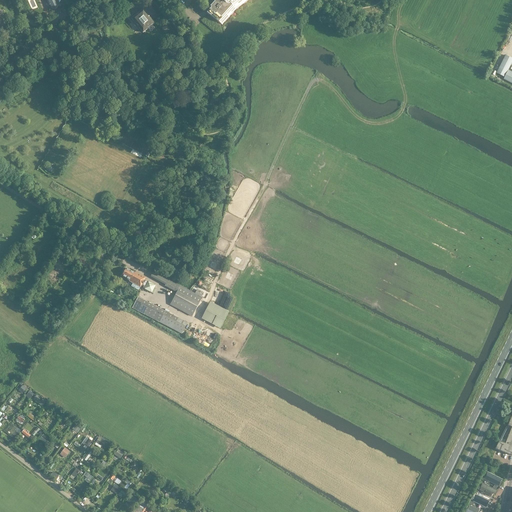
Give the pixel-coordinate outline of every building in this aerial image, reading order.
[(44,0),(49,11),(55,8),(54,5),(56,4),(57,5),(61,3),(59,0),(44,0)] [(212,13),(210,16),(220,23),(223,25),(223,24),(236,10),(237,10),(249,0),(224,0),(224,1),(222,0),(220,2),(219,1),(216,3),(215,2),(213,5),(214,6),(211,9),(211,10),(211,11),(211,12),(212,13)] [(143,33),(153,24),(154,23),(143,10),(131,18),(132,19),(143,33)] [(511,62),(511,58),(509,57),(506,55),(497,73),(505,77),(504,79),(511,83),(511,72),(508,70),(511,62)] [(93,123),(73,112),(71,117),(91,127),(93,123)] [(130,148),(148,157),(150,153),(141,148),(142,147),(133,143),(130,148)] [(126,268),(122,276),(129,280),(128,281),(132,283),(130,286),(138,290),(145,277),(135,272),(134,273),(126,268)] [(170,304),(192,315),(201,297),(201,296),(202,293),(196,290),(195,292),(194,293),(153,271),(150,275),(177,289),(170,304)] [(144,288),(152,292),(156,285),(148,281),(144,288)] [(187,322),(137,297),(132,307),(181,333),(187,322)] [(211,302),(202,319),(221,329),(230,312),(211,302)] [(511,415),(496,449),(511,455),(511,415)] [(38,428),(32,435),(34,437),(40,430),(38,428)] [(52,441),(43,435),(41,437),(42,438),(41,440),(43,441),(44,440),(50,444),(52,441)] [(88,438),(88,439),(84,445),(88,448),(93,442),(88,438)] [(95,445),(100,448),(101,446),(102,446),(105,441),(100,439),(99,438),(95,443),(96,443),(95,445)] [(59,441),(61,443),(68,448),(69,446),(60,439),(59,441)] [(53,445),(59,449),(62,445),(57,440),(53,445)] [(65,448),(64,447),(60,454),(61,454),(64,457),(69,451),(65,448)] [(94,451),(92,450),(91,449),(84,459),(86,461),(94,451)] [(114,455),(116,456),(120,459),(124,454),(118,450),(114,455)] [(80,471),(78,469),(76,468),(71,474),(73,475),(75,477),(80,471)] [(486,475),(485,478),(496,484),(497,481),(486,475)] [(116,494),(120,488),(115,484),(111,490),(116,494)] [(483,484),(479,490),(485,493),(489,496),(491,492),(494,494),(496,490),(483,484)] [(134,506),(139,500),(132,495),(127,501),(134,506)] [(475,498),(474,502),(487,508),(488,505),(485,503),(487,500),(482,498),(482,500),(481,499),(480,501),(475,498)]
